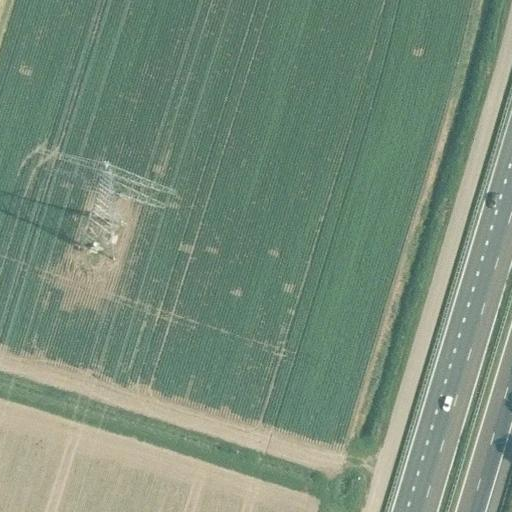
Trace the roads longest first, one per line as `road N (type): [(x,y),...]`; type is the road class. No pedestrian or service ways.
road 1 (unclassified): [(370,511),(511,36)]
road 2 (motorway): [(511,210),(421,511)]
road 3 (motorway): [(470,511),(511,373)]
